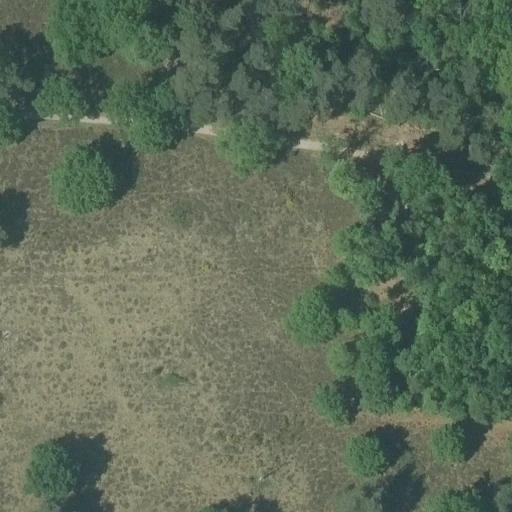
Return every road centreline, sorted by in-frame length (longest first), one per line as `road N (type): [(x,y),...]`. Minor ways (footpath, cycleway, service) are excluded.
road 1 (track): [(511,171),(0,100)]
road 2 (track): [(184,126),(160,0)]
